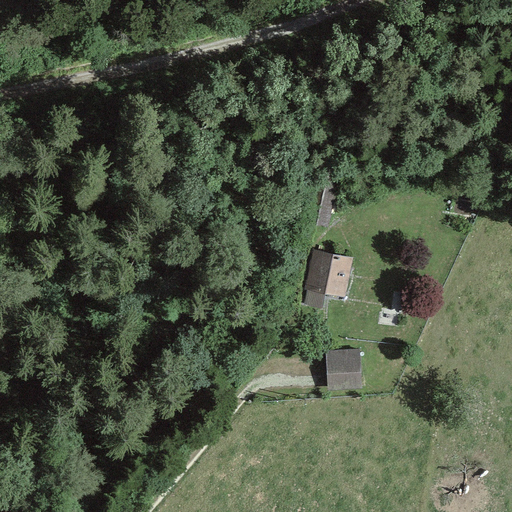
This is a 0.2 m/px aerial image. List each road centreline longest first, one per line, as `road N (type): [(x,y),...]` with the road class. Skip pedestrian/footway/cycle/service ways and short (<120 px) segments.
road 1 (track): [(0,88),(326,0)]
road 2 (track): [(144,511),(249,389)]
